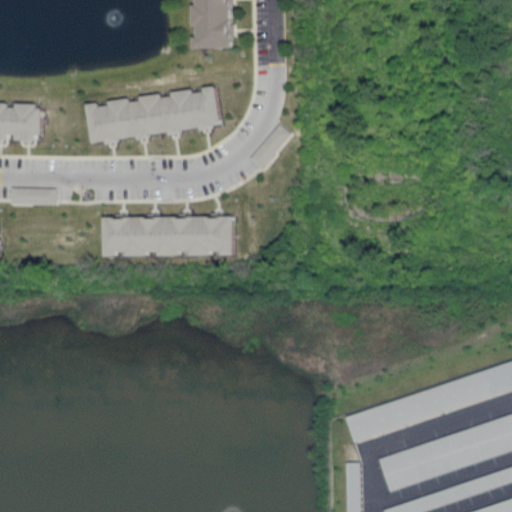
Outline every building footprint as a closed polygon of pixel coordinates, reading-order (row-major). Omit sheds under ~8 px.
[(190,0),(230,0),(231,47),(191,48),(190,0)] [(85,104),(213,86),(219,125),(91,144),(85,104)] [(0,102),(41,103),(41,141),(0,140),(0,102)] [(280,123),(291,133),(260,168),(249,158),(280,123)] [(57,189),(12,188),(12,204),(56,205),(57,189)] [(101,217),(232,215),(232,256),(102,257),(101,217)] [(511,358),(349,413),(358,440),(511,387),(511,358)] [(511,411),(381,456),(392,488),(511,446),(511,411)] [(361,511),(360,461),(347,462),(348,511),(361,511)] [(511,463),(384,506),(386,511),(405,511),(511,476),(511,463)] [(511,494),(460,511),(503,511),(511,509),(511,494)]
